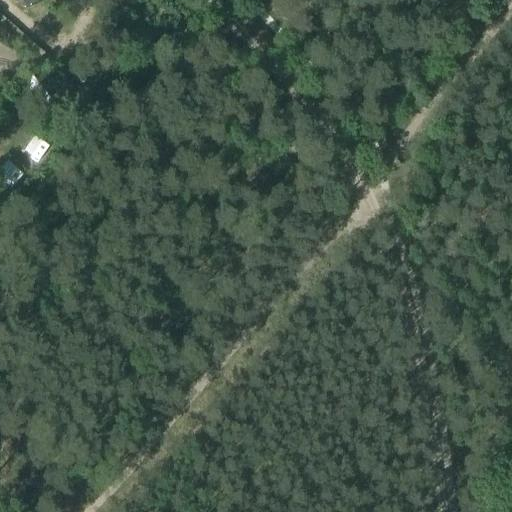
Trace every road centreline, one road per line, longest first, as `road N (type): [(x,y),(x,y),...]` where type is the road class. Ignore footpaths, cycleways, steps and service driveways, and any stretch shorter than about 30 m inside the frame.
road 1 (track): [(79,511),(381,175)]
road 2 (unknown): [(381,175),(511,15)]
